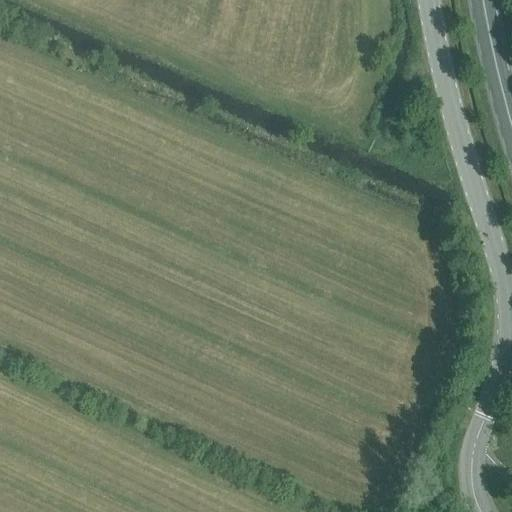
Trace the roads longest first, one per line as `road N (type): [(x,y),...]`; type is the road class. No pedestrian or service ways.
road 1 (tertiary): [(480,511),(471,458),(500,376),(506,295),(448,100),(428,0)]
road 2 (primary): [(511,122),(485,0)]
